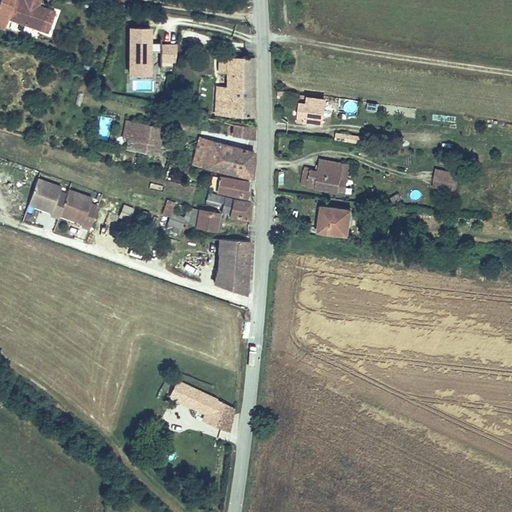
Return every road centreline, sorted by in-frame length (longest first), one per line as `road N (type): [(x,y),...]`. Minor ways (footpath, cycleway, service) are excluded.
road 1 (tertiary): [(235,511),(262,241),(260,0)]
road 2 (track): [(511,69),(262,38)]
road 3 (track): [(0,354),(110,431),(186,511)]
